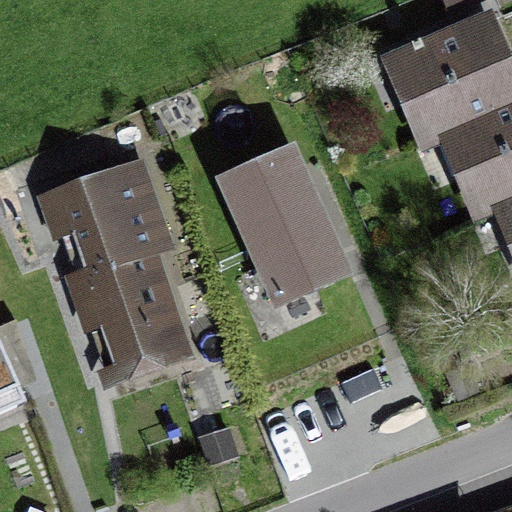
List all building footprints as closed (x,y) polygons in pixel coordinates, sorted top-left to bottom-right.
[(511,105),(511,81),(486,22),(388,65),(423,144),(446,134),(511,105)] [(511,198),(511,105),(446,134),(480,213),(498,205),(511,198)] [(345,273),(292,154),(225,183),(278,302),(345,273)] [(163,247),(137,173),(62,200),(120,368),(183,346),(150,252),(163,247)] [(511,198),(498,205),(511,235),(511,198)] [(0,344),(0,414),(26,403),(6,357),(0,344)] [(228,428),(199,438),(209,468),(238,458),(228,428)]
